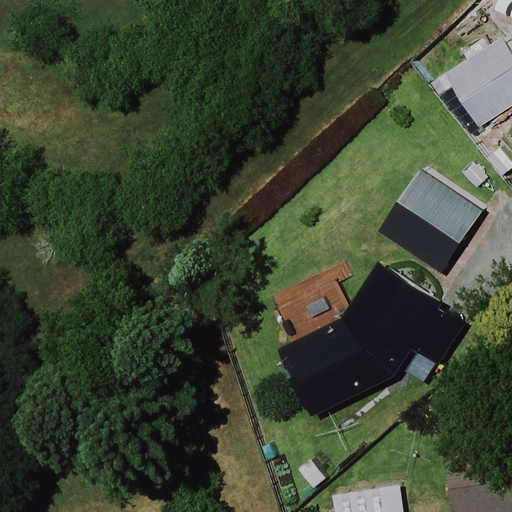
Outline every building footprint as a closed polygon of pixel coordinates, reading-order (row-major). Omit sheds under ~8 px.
[(511,102),(511,42),(460,78),(488,119),(511,102)] [(485,209),(421,168),(380,231),(443,273),(485,209)] [(284,347),(315,410),(400,369),(426,386),(473,319),(389,261),(351,315),(284,347)] [(511,511),(511,441),(444,441),(444,511),(511,511)] [(404,511),(401,484),(331,495),(333,511),(404,511)]
